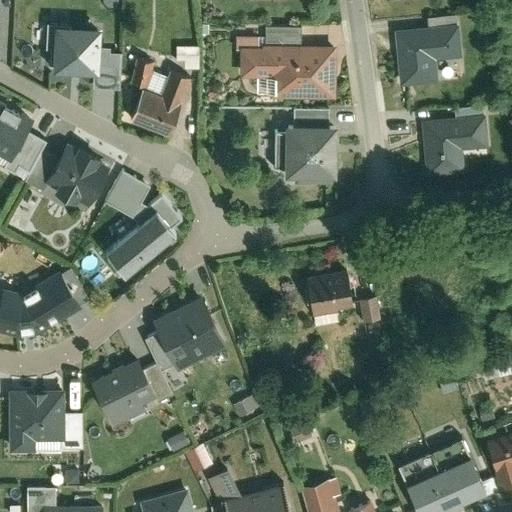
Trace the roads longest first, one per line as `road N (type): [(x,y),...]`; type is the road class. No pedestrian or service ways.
road 1 (residential): [(220,241),(212,210),(180,165),(0,78)]
road 2 (residential): [(220,241),(76,351),(34,363),(0,361)]
road 3 (residential): [(386,218),(351,0)]
road 4 (residential): [(386,218),(220,241)]
road 5 (residential): [(511,196),(386,218)]
